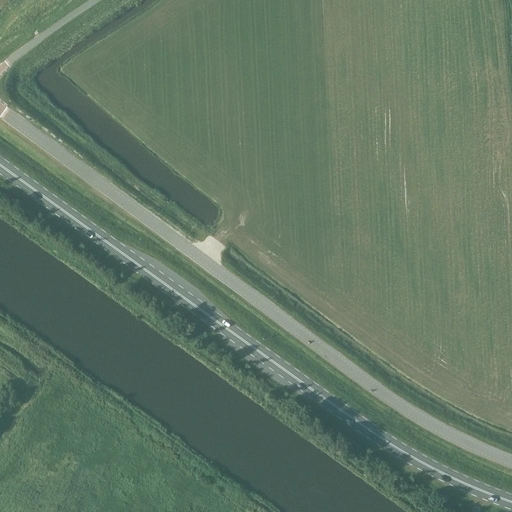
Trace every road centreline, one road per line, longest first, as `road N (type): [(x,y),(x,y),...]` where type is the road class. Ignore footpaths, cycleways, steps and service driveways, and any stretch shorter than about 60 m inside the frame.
road 1 (unclassified): [(0,110),(380,392),(511,461)]
road 2 (primary): [(511,502),(394,447),(0,164)]
